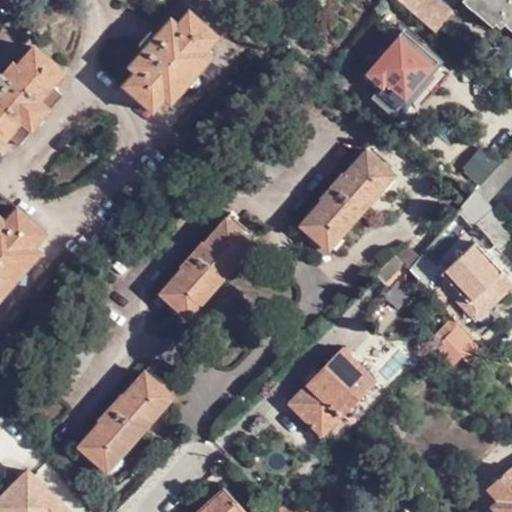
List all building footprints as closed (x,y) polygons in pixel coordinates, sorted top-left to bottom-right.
[(244,0),(237,9),(250,19),(264,0),(244,0)] [(441,0),(393,0),(434,35),(455,11),(441,0)] [(511,0),(467,0),(465,3),(495,29),(498,25),(507,15),(511,18),(511,0)] [(135,74),(124,88),(154,115),(165,102),(171,106),(214,57),(209,51),(221,38),(189,12),(177,25),(172,20),(157,38),(153,34),(142,47),(146,50),(130,69),(135,74)] [(511,31),(511,18),(507,15),(498,25),(503,29),(506,26),(511,31)] [(405,32),(367,76),(382,90),(383,91),(387,87),(404,102),(439,62),(405,32)] [(0,148),(10,138),(18,146),(63,95),(54,89),(65,76),(34,50),(17,69),(14,66),(4,77),(1,76),(0,76),(0,148)] [(404,102),(398,110),(409,120),(450,71),(439,62),(404,102)] [(383,91),(382,90),(375,97),(394,114),(398,110),(404,102),(387,87),(383,91)] [(321,205),(301,227),(329,252),(395,176),(368,153),(347,176),(344,175),(319,203),(321,205)] [(474,196),(462,210),(477,225),(494,209),(479,192),(474,196)] [(0,301),(43,253),(37,248),(48,234),(17,208),(5,221),(0,215),(0,301)] [(502,250),(511,241),(511,228),(496,211),(494,209),(477,225),(502,250)] [(152,214),(140,227),(154,239),(165,224),(152,214)] [(184,271),(163,295),(192,319),(257,245),(228,220),(208,244),(204,243),(182,269),(184,271)] [(446,279),(455,288),(469,304),(505,274),(478,242),(442,274),(446,279)] [(409,246),(397,257),(408,269),(409,270),(420,258),(409,246)] [(396,255),(375,277),(388,289),(408,269),(397,257),(396,255)] [(446,279),(430,293),(439,303),(455,288),(446,279)] [(459,325),(454,319),(448,325),(454,332),(459,325)] [(474,342),(461,326),(447,341),(462,356),(474,342)] [(343,349),(290,403),(323,436),(377,381),(343,349)] [(101,425),(81,447),(108,474),(175,401),(148,376),(125,398),(123,397),(100,422),(101,425)] [(497,511),(511,511),(511,468),(488,488),(500,501),(493,507),(497,511)] [(68,511),(28,472),(0,500),(0,511),(68,511)] [(248,511),(228,490),(203,511),(248,511)]
